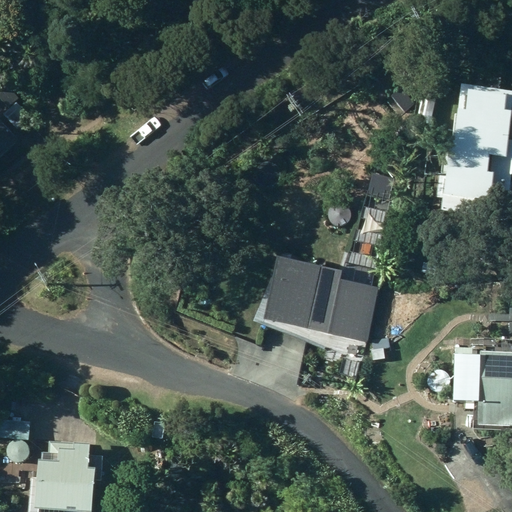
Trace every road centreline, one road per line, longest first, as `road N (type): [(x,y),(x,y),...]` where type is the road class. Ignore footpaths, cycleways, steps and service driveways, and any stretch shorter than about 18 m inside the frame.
road 1 (unclassified): [(358,0),(248,75),(98,202)]
road 2 (unclassified): [(122,354),(292,412),(390,511)]
road 3 (unclassified): [(98,202),(122,354)]
road 4 (unclassified): [(0,320),(122,354)]
road 5 (unclassified): [(98,202),(0,279)]
